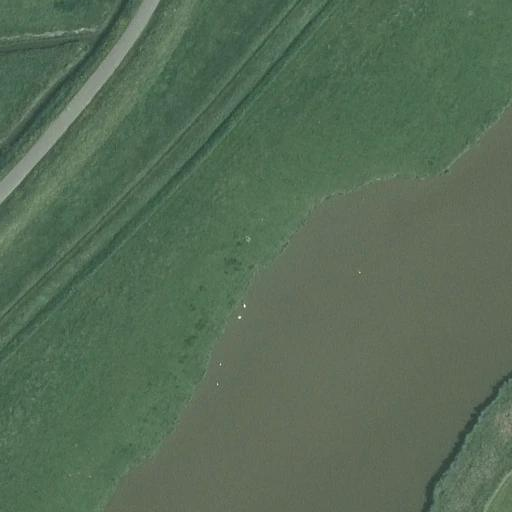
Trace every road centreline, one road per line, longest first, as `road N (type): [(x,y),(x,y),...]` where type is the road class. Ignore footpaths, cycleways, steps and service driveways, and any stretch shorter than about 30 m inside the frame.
road 1 (unknown): [(0,319),(160,161),(288,0)]
road 2 (unclassified): [(0,194),(93,86),(152,0)]
